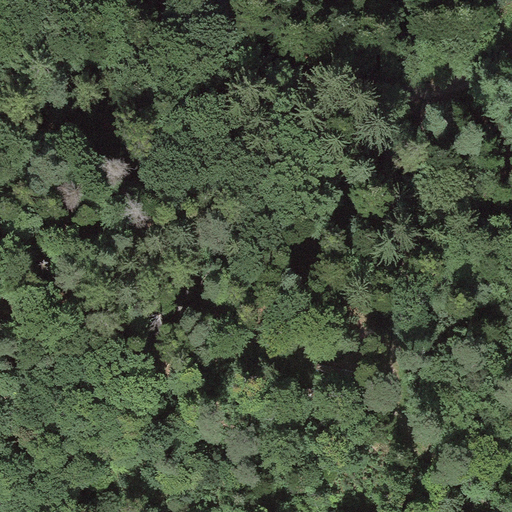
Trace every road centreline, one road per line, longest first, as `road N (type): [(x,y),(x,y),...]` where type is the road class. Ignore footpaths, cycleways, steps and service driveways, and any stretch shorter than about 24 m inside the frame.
road 1 (track): [(47,0),(425,89),(460,85),(511,58)]
road 2 (track): [(425,89),(415,404),(454,450),(511,486)]
road 3 (track): [(416,375),(455,320),(511,263)]
